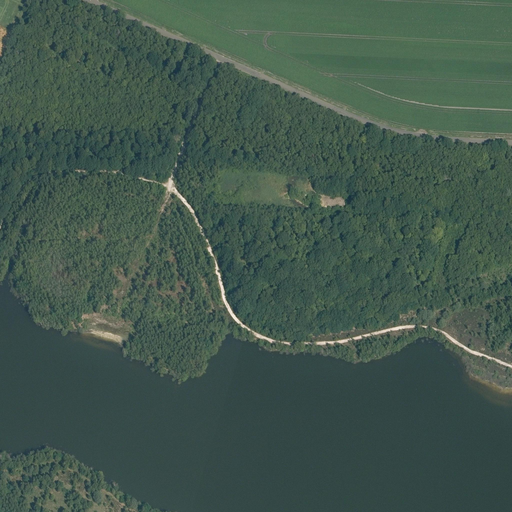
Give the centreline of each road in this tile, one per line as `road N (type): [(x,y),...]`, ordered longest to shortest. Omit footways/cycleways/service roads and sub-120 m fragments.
road 1 (unclassified): [(511,142),(423,137),(372,124),(87,0)]
road 2 (unknown): [(218,57),(168,175)]
